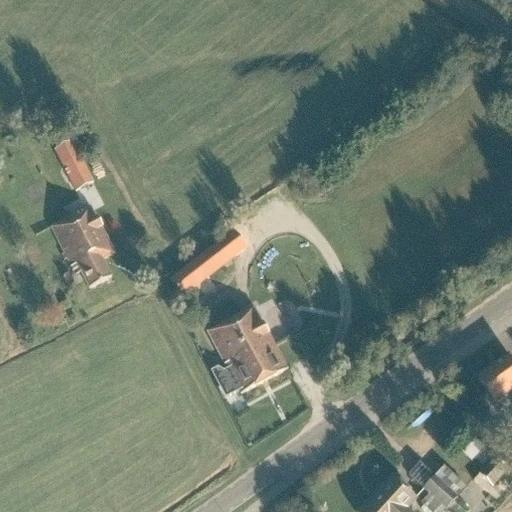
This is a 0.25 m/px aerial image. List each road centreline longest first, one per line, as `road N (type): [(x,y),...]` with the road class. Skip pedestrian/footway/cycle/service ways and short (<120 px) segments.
road 1 (tertiary): [(211,511),(511,298)]
road 2 (track): [(332,426),(312,389),(345,309),(334,261),(298,225),(255,237),(242,275)]
road 3 (track): [(255,480),(148,272),(129,267)]
road 4 (track): [(411,370),(511,459)]
